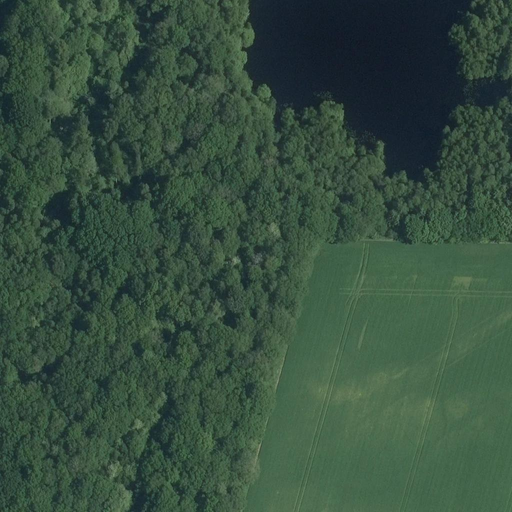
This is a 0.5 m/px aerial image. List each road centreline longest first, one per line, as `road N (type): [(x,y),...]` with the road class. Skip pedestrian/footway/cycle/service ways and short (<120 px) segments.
road 1 (track): [(130,0),(87,103),(52,137),(26,186),(0,275)]
road 2 (track): [(273,201),(165,114),(173,0)]
road 3 (track): [(161,231),(152,207),(165,114)]
